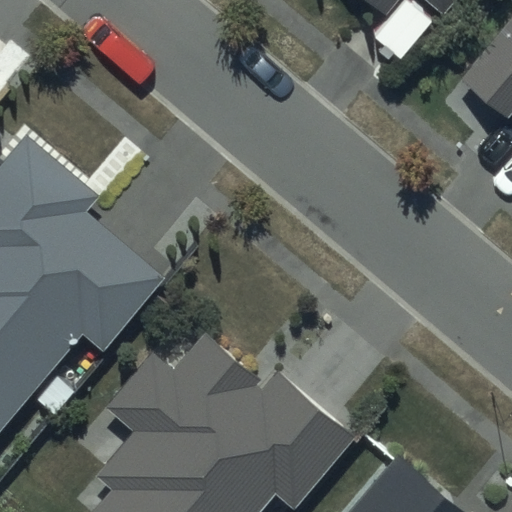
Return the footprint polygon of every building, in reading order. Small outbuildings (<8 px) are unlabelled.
[(458,0),(371,0),(386,12),(396,0),(425,0),(445,16),(458,0)] [(511,20),(464,79),(508,115),(511,109),(511,20)] [(94,175),(20,114),(0,138),(0,407),(77,314),(97,330),(160,254),(82,190),(94,175)] [(350,413),(272,347),(260,362),(202,313),(172,348),(148,329),(99,387),(129,412),(93,454),(109,467),(79,502),(91,511),(238,511),(271,474),(287,487),(350,413)] [(466,511),(396,453),(345,511),(466,511)]
